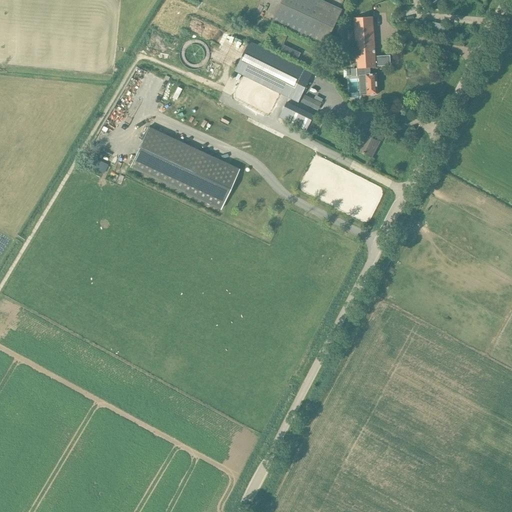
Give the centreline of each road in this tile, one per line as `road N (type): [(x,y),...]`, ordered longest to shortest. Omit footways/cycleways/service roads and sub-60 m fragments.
road 1 (unclassified): [(242,511),(506,0)]
road 2 (unknown): [(381,242),(290,195),(253,159),(142,110),(121,150)]
